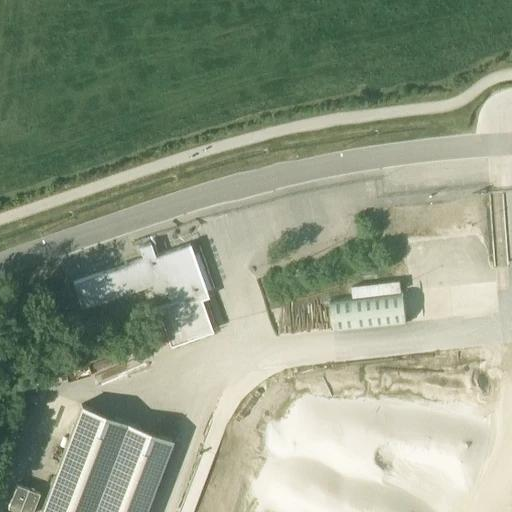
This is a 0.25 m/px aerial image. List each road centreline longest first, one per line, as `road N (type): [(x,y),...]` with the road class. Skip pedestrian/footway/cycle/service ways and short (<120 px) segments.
road 1 (unclassified): [(0,266),(258,180),(511,142)]
road 2 (unknown): [(247,366),(188,511)]
